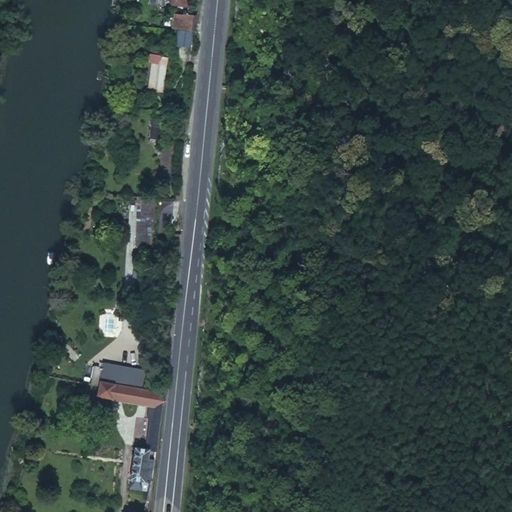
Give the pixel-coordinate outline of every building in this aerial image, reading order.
[(192,14),(168,12),(167,29),(173,29),(171,45),(189,46),(192,14)] [(164,92),(167,56),(149,55),(147,91),(164,92)] [(139,207),(132,251),(149,254),(155,210),(139,207)] [(105,387),(127,390),(131,364),(89,357),(86,376),(106,380),(105,387)] [(153,422),(156,400),(144,399),(144,393),(127,390),(105,387),(106,380),(86,376),(83,397),(137,405),(132,444),(139,445),(138,451),(123,448),(118,479),(141,483),(145,452),(148,453),(153,422)]
